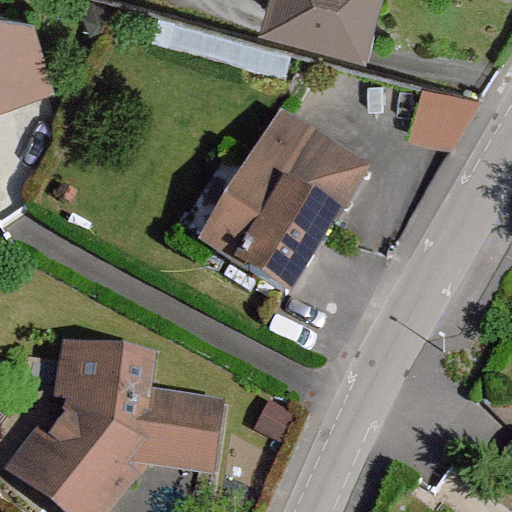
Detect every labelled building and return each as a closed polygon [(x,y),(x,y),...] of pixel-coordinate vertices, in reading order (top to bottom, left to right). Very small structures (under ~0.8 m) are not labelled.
[(373,0),(270,0),(268,12),(363,38),(373,0)] [(0,97),(46,84),(28,20),(0,12),(0,97)] [(422,87),(407,134),(455,145),(480,101),(422,87)] [(360,177),(284,129),(208,250),(285,298),(360,177)] [(150,369),(68,357),(62,412),(14,475),(59,511),(107,511),(142,466),(210,476),(219,412),(146,400),(150,369)]
